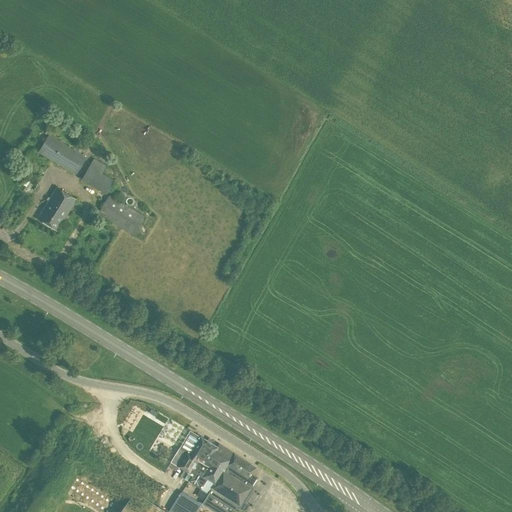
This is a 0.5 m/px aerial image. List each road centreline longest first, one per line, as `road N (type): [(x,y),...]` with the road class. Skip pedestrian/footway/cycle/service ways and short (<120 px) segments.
road 1 (primary): [(374,511),(0,279)]
road 2 (unclassified): [(317,511),(282,470),(157,395),(69,378),(0,335)]
